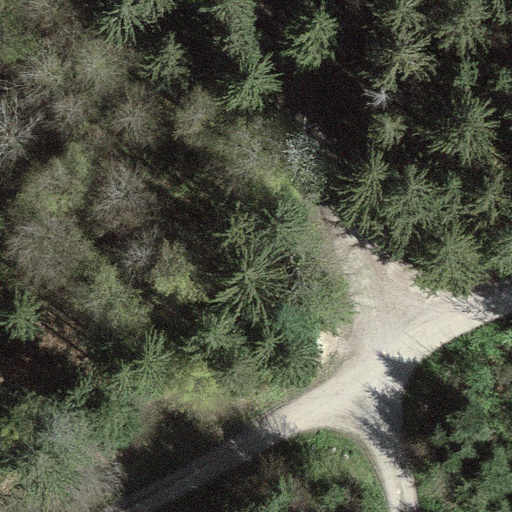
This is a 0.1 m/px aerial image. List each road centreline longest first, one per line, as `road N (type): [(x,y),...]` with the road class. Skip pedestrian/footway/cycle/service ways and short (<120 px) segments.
road 1 (track): [(380,362),(261,0)]
road 2 (track): [(132,511),(236,457),(380,362)]
road 3 (track): [(405,511),(380,362)]
road 4 (track): [(380,362),(511,297)]
